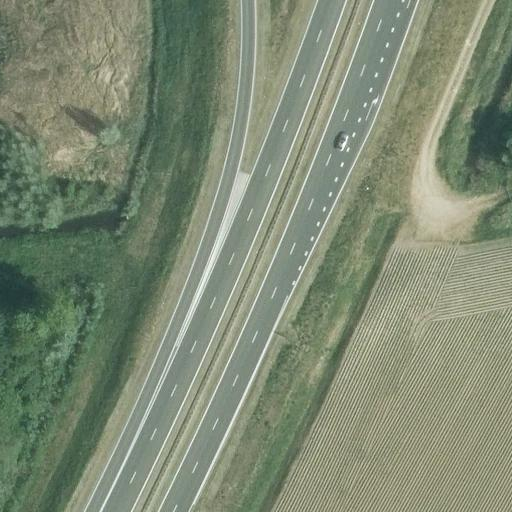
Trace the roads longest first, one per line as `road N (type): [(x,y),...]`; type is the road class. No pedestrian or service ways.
road 1 (trunk): [(330,0),(292,104),(109,511)]
road 2 (trunk): [(172,511),(250,346),(387,0)]
road 3 (trunk): [(246,0),(244,91),(221,202),(101,511)]
road 4 (track): [(490,0),(428,152),(442,227)]
